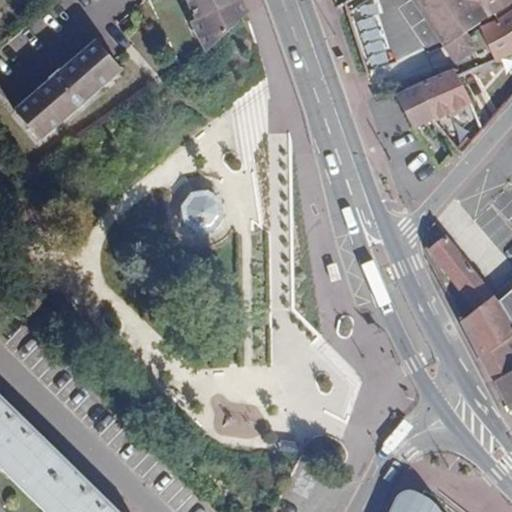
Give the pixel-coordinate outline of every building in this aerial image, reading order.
[(211,43),(232,22),(238,15),(237,0),(236,0),(189,0),(196,15),(191,17),(205,47),(211,43)] [(389,0),(368,0),(348,13),(352,26),(389,0)] [(511,0),(412,0),(445,47),(511,0)] [(511,11),(482,31),(495,60),(511,51),(511,11)] [(54,80),(18,110),(43,139),(124,69),(101,43),(65,72),(63,70),(52,78),(54,80)] [(457,76),(454,70),(418,86),(436,120),(437,122),(471,102),(457,76)] [(436,120),(418,86),(394,96),(413,130),(436,120)] [(463,206),(473,213),(494,184),(484,177),(463,206)] [(476,310),(495,294),(448,237),(429,252),(476,310)] [(511,292),(500,303),(511,320),(511,292)] [(511,320),(500,303),(495,295),(476,310),(463,321),(484,363),(493,380),(511,369),(511,320)] [(511,369),(493,380),(510,411),(511,410),(511,369)] [(0,467),(45,511),(119,511),(0,395),(0,467)] [(452,511),(453,511),(420,491),(419,490),(417,489),(415,489),(413,488),(411,488),(409,488),(407,489),(405,489),(403,490),(401,491),(399,492),(398,494),(396,496),(395,497),(394,499),(388,511),(452,511)]
